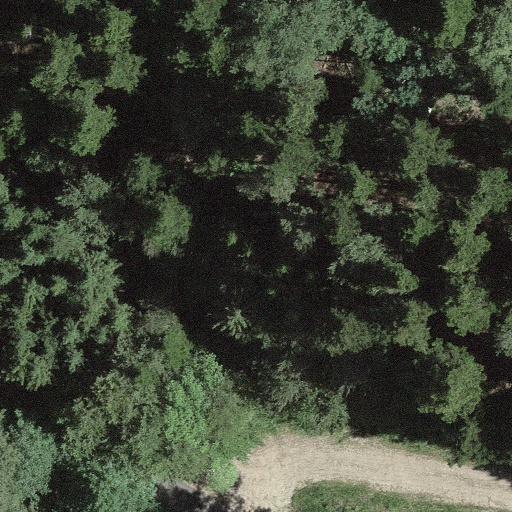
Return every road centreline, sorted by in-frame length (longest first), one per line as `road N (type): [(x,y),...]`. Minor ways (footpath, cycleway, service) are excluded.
road 1 (track): [(245,511),(293,477),(337,461),(511,495)]
road 2 (unclassified): [(0,386),(203,511)]
